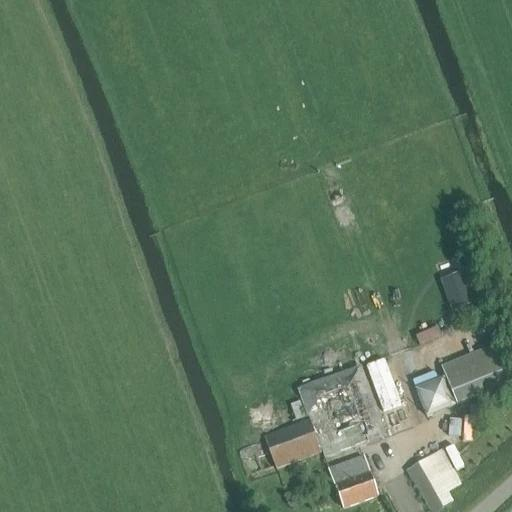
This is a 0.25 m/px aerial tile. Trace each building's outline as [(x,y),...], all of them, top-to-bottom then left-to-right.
[(465,270),(440,279),(452,312),(477,303),(465,270)] [(442,370),(457,407),(511,385),(511,383),(498,348),(442,370)] [(265,438),(277,471),(322,454),(324,461),(386,438),(360,369),(298,391),(309,421),(265,438)] [(430,511),(439,511),(452,503),(447,495),(461,488),(458,482),(443,452),(407,472),(430,511)] [(329,471),(344,511),(377,499),(362,459),(329,471)]
